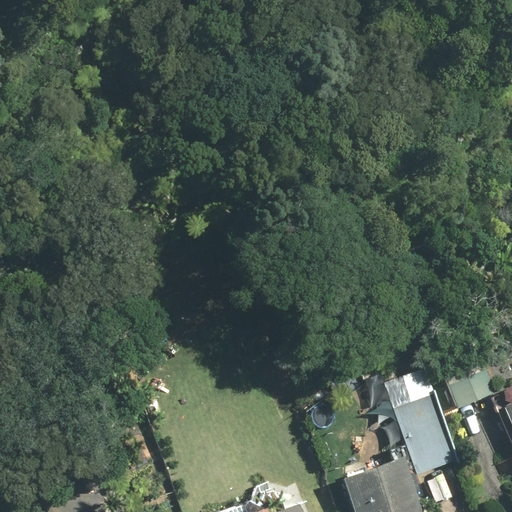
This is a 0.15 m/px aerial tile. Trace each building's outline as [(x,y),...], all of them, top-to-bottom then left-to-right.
[(475,348),(439,364),(459,410),(495,395),(475,348)] [(416,373),(383,385),(416,475),(449,463),(416,373)] [(511,401),(503,405),(511,425),(511,401)] [(423,511),(404,455),(342,476),(353,511),(423,511)] [(302,511),(300,503),(271,511),(302,511)]
